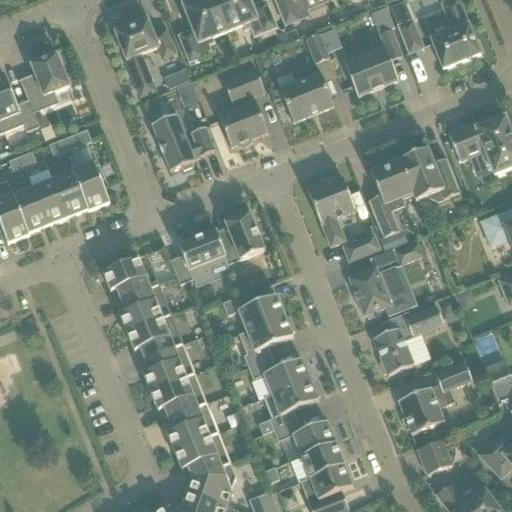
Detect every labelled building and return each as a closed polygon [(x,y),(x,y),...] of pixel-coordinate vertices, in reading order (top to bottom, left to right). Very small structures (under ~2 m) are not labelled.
[(228,35),(213,0),(202,0),(201,0),(200,0),(191,0),(188,2),(189,5),(182,8),(192,33),(178,38),(189,66),(213,56),(210,48),(215,46),(213,41),(228,35)] [(248,0),(213,0),(228,35),(243,29),(245,34),(250,32),(253,40),(277,30),(266,3),(252,9),(248,0)] [(306,0),(274,0),(285,28),(309,19),(302,2),(306,0)] [(480,58),(479,55),(482,54),(478,44),(475,45),(458,1),(442,8),(453,34),(431,43),(443,73),(480,58)] [(116,38),(113,39),(118,50),(120,49),(141,100),(156,94),(141,58),(158,51),(162,63),(176,57),(166,32),(154,37),(148,22),(114,35),(116,38)] [(409,57),(423,52),(412,24),(398,29),(409,57)] [(344,67),(350,82),(357,100),(373,94),(373,95),(383,91),(383,90),(398,84),(391,65),(402,60),(391,33),(380,38),(385,51),(344,67)] [(316,68),(329,62),(320,38),(306,44),(316,68)] [(20,84),(28,104),(29,104),(34,116),(59,107),(54,96),(69,90),(57,58),(31,68),(35,78),(20,84)] [(187,71),(166,78),(171,91),(179,88),(187,108),(199,103),(187,71)] [(251,146),(250,143),(268,136),(253,100),(265,96),(258,77),(256,73),(223,86),(234,113),(218,119),(231,151),(238,148),(239,150),(246,150),(251,146)] [(280,93),(286,108),(293,126),(334,110),(320,77),(280,93)] [(5,79),(0,80),(0,126),(4,136),(24,128),(27,135),(39,130),(34,116),(29,104),(28,104),(17,109),(5,79)] [(177,119),(170,121),(152,129),(159,146),(158,147),(162,158),(163,158),(170,175),(182,171),(184,173),(193,170),(192,167),(195,165),(194,162),(201,160),(215,154),(205,130),(191,136),(195,145),(188,148),(177,119)] [(448,137),(456,156),(459,165),(485,155),(494,178),(511,171),(511,137),(505,120),(492,125),(490,121),(448,137)] [(87,134),(61,144),(65,156),(71,153),(73,157),(88,151),(86,147),(91,145),(87,134)] [(65,156),(61,144),(49,149),(54,160),(65,156)] [(428,152),(400,163),(414,199),(413,199),(416,204),(429,199),(430,202),(439,205),(460,197),(446,162),(434,167),(428,152)] [(32,156),(21,160),(25,172),(36,167),(32,156)] [(25,172),(21,160),(9,165),(14,176),(25,172)] [(414,199),(400,163),(392,166),(391,164),(378,169),(379,172),(370,175),(380,199),(369,204),(384,241),(400,235),(391,214),(404,209),(401,202),(413,197),(413,199),(414,199)] [(93,166),(72,174),(89,214),(110,206),(100,183),(104,182),(99,169),(95,170),(93,166)] [(89,214),(72,174),(72,176),(53,184),(68,221),(87,213),(88,215),(89,214)] [(307,194),(321,228),(330,251),(345,245),(336,222),(356,215),(342,180),(333,183),(333,182),(322,186),(323,188),(307,194)] [(0,187),(0,227),(8,247),(29,238),(12,198),(7,184),(0,187)] [(68,221),(53,184),(33,192),(48,229),(68,221)] [(48,229),(33,192),(14,200),(13,198),(12,198),(29,238),(29,237),(48,229)] [(511,250),(511,213),(481,226),(491,252),(510,244),(511,250)] [(227,231),(216,235),(215,236),(225,260),(224,260),(228,269),(265,254),(250,217),(225,227),(227,231)] [(215,236),(216,235),(179,250),(182,259),(170,264),(180,289),(193,283),(197,291),(231,277),(228,269),(224,260),(225,260),(215,236)] [(403,235),(380,244),(385,255),(408,245),(403,235)] [(374,238),(343,251),(349,266),(380,253),(374,238)] [(400,269),(422,260),(417,247),(395,256),(400,269)] [(121,304),(159,288),(147,258),(103,276),(110,294),(116,292),(121,304)] [(364,320),(367,319),(368,322),(378,318),(376,315),(385,311),(391,309),(389,303),(406,296),(395,271),(378,278),(376,272),(349,283),(364,320)] [(511,277),(497,284),(507,307),(511,304),(511,277)] [(171,318),(159,288),(121,304),(126,315),(120,318),(127,336),(171,318)] [(391,309),(385,311),(388,320),(412,311),(406,296),(389,303),(391,309)] [(238,315),(247,335),(284,320),(276,300),(251,309),(247,298),(223,307),(228,319),(238,315)] [(388,379),(412,370),(402,345),(444,328),(437,310),(405,323),(408,329),(399,333),(399,332),(373,342),(382,366),(380,367),(384,377),(387,376),(388,379)] [(145,363),(183,348),(171,318),(127,336),(134,354),(140,352),(145,363)] [(286,323),(284,320),(247,335),(239,338),(247,359),(244,360),(249,372),(273,362),(268,351),(293,341),(291,336),(294,335),(289,322),(286,323)] [(195,378),(183,348),(145,363),(150,375),(144,377),(151,395),(195,378)] [(277,373),(273,362),(249,372),(253,383),(264,378),(272,399),(310,384),(302,363),(277,373)] [(487,370),(492,383),(511,375),(506,362),(487,370)] [(465,366),(453,370),(435,378),(439,388),(398,405),(405,421),(401,422),(406,433),(409,432),(412,439),(444,425),(439,412),(455,406),(450,394),(472,385),(465,366)] [(169,422),(207,407),(195,378),(151,395),(158,413),(164,411),(169,422)] [(320,399),(314,385),(311,387),(310,384),(272,399),(265,402),(273,422),(258,428),(263,439),(274,434),(298,425),(293,414),(318,404),(317,401),(320,399)] [(219,437),(207,407),(169,422),(173,434),(167,436),(175,455),(219,437)] [(302,435),(298,425),(274,434),(278,445),(293,439),(301,461),(335,447),(334,445),(337,444),(332,431),(329,432),(327,425),(302,435)] [(192,482),(231,467),(219,437),(175,455),(182,473),(188,470),(192,482)] [(491,449),(480,459),(487,467),(501,482),(511,471),(511,449),(504,440),(502,438),(491,449)] [(442,444),(436,446),(418,454),(428,478),(452,469),(442,444)] [(344,468),(335,447),(301,461),(310,482),(344,468)] [(236,481),(231,467),(192,482),(187,496),(226,510),(236,481)] [(300,486),(309,508),(310,511),(348,511),(342,495),(353,490),(344,468),(310,482),(300,486)] [(268,487),(279,483),(275,472),(263,476),(268,487)] [(498,511),(485,494),(479,499),(476,496),(464,505),(452,488),(436,499),(445,511),(498,511)] [(277,511),(271,495),(260,499),(265,511),(277,511)] [(225,511),(226,510),(187,496),(182,511),(183,511),(225,511)] [(265,511),(260,499),(249,504),(252,511),(265,511)]
